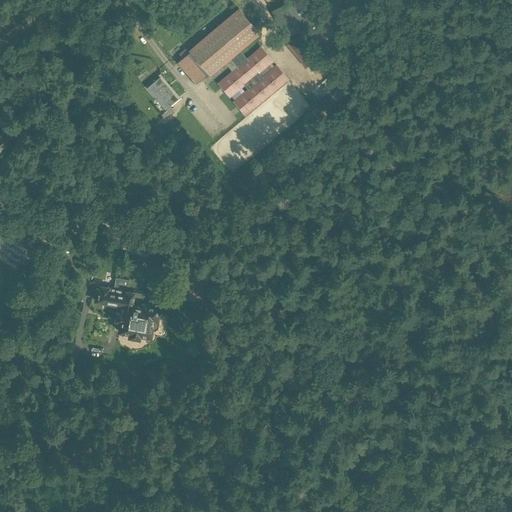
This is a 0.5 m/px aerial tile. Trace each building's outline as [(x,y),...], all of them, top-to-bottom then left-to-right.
[(247,58),(240,50),(259,33),(238,8),(190,48),(192,50),(178,61),(196,83),(202,78),(207,84),(228,66),(232,71),(218,83),(230,97),(232,95),(239,89),(244,85),(247,88),(242,93),(235,99),(233,100),(245,114),(288,78),(276,64),(262,76),(259,72),(273,61),(261,47),(247,58)] [(165,109),(177,98),(159,77),(147,87),(165,109)] [(232,95),(235,99),(242,93),(239,89),(232,95)] [(165,120),(174,112),(172,109),(171,107),(161,115),(162,117),(160,119),(162,121),(165,119),(165,120)] [(155,129),(161,136),(165,132),(160,126),(155,129)] [(0,133),(0,150),(8,143),(7,142),(11,139),(3,131),(0,133)] [(104,230),(88,233),(90,246),(106,244),(104,230)] [(150,254),(153,239),(128,235),(125,250),(150,254)] [(127,291),(129,280),(115,277),(113,288),(103,286),(97,285),(96,292),(95,300),(120,305),(119,312),(116,311),(115,319),(120,320),(118,331),(128,332),(127,336),(130,339),(135,340),(138,338),(139,334),(149,336),(151,329),(154,330),(158,328),(159,322),(156,319),(160,300),(148,298),(148,294),(127,291)] [(211,329),(213,313),(187,309),(184,325),(211,329)]
